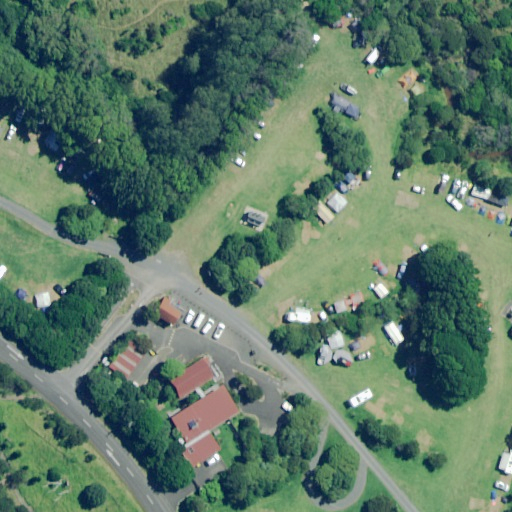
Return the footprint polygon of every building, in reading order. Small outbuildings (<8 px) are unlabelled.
[(426,190),(451,194),(452,188),(449,187),(451,176),(439,174),(437,184),(427,183),(426,190)] [(361,191),(341,183),(339,191),(359,198),(361,191)] [(270,219),(265,209),(243,220),(248,230),(270,219)] [(475,263),(471,246),(461,248),(465,265),(475,263)] [(179,314),(161,302),(153,315),(171,327),(179,314)] [(403,340),(401,333),(364,345),(367,352),(379,348),(381,356),(396,351),(394,343),(403,340)] [(143,353),(127,341),(107,368),(123,380),(143,353)] [(410,356),(413,353),(406,345),(389,360),(396,368),(401,364),(406,370),(415,362),(410,356)] [(166,381),(178,399),(211,378),(204,367),(210,364),(205,356),(166,381)] [(429,371),(419,361),(411,370),(420,380),(429,371)] [(236,413),(220,387),(168,419),(185,446),(178,450),(189,468),(218,450),(206,431),(236,413)] [(383,457),(370,443),(364,449),(377,462),(383,457)] [(505,446),(498,444),(497,449),(490,448),(489,454),(496,455),(495,460),(503,462),(505,446)]
